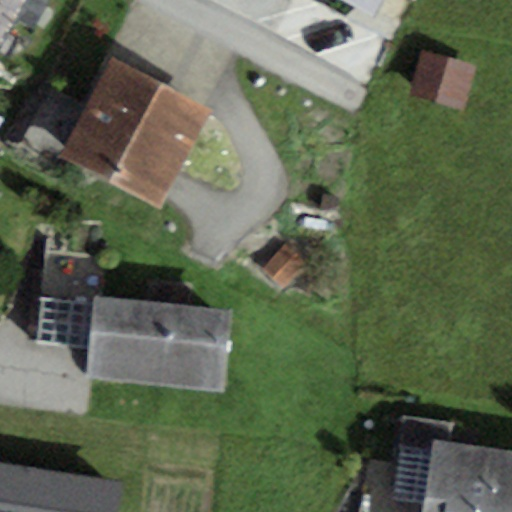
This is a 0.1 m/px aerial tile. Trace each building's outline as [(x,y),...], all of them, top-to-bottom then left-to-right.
[(0,0),(0,27),(14,34),(28,0),(0,0)] [(315,0),(358,24),(371,0),(315,0)] [(469,78),(419,59),(404,99),(454,118),(469,78)] [(196,123),(102,70),(48,164),(142,217),(196,123)] [(233,313),(97,303),(92,378),(227,388),(233,313)] [(511,511),(511,462),(417,449),(407,511),(511,511)] [(114,511),(119,485),(0,465),(0,511),(114,511)]
